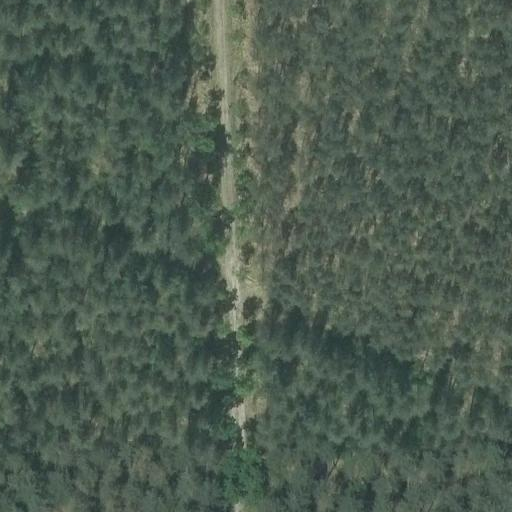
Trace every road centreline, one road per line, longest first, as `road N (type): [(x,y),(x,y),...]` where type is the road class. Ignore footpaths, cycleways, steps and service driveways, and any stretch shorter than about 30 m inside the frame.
road 1 (track): [(511,393),(216,269),(22,202),(0,207)]
road 2 (track): [(210,0),(216,269)]
road 3 (track): [(229,511),(216,269)]
